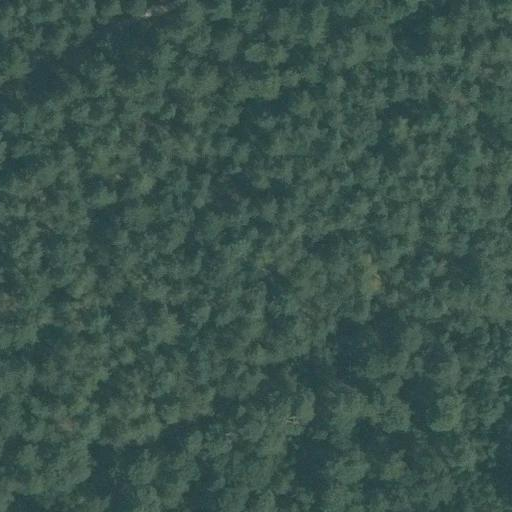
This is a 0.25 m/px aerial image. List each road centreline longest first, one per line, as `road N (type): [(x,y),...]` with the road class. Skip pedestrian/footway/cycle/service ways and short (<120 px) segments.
road 1 (track): [(511,189),(410,291),(159,435),(0,457)]
road 2 (track): [(0,84),(169,0)]
